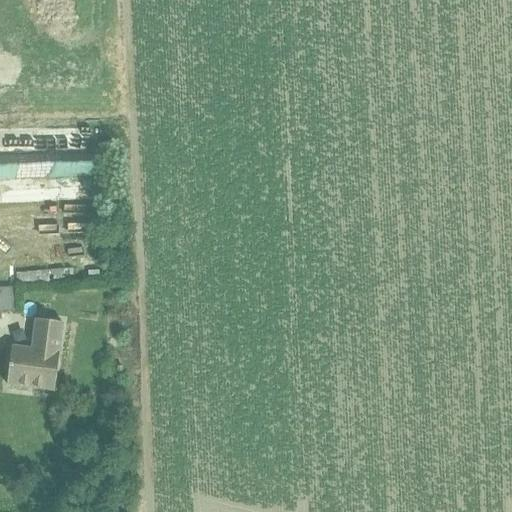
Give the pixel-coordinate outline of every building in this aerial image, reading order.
[(13,146),(14,174),(72,173),(71,145),(13,146)] [(33,199),(43,199),(45,175),(34,174),(33,199)] [(52,183),(52,198),(87,200),(87,185),(52,183)] [(18,291),(0,292),(0,313),(19,312),(18,291)] [(55,390),(59,352),(58,352),(62,322),(35,319),(31,349),(11,346),(6,384),(55,390)]
